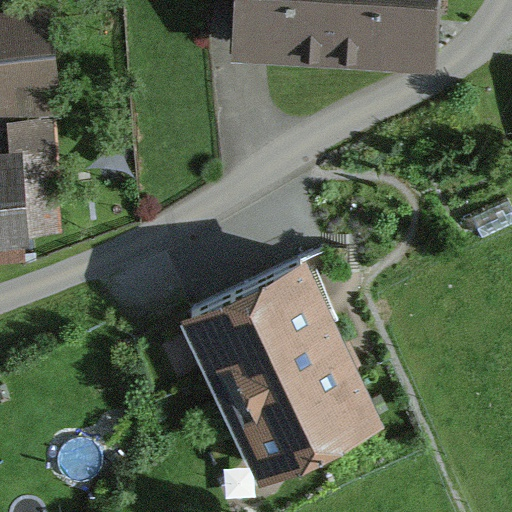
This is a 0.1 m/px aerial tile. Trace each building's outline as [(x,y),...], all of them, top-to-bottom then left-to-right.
[(241,0),(239,40),(304,44),(306,0),(241,0)] [(306,0),(304,44),(427,53),(430,0),(306,0)] [(41,14),(0,16),(0,87),(46,84),(41,14)] [(19,157),(0,158),(0,241),(23,240),(19,157)] [(300,258),(196,304),(265,458),(369,412),(300,258)]
